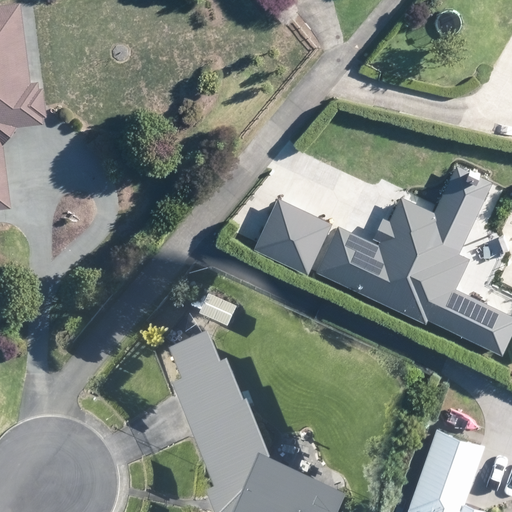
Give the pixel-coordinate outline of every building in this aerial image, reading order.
[(27,84),(16,6),(16,3),(0,5),(0,210),(8,210),(0,147),(13,129),(40,126),(40,120),(43,120),(39,90),(34,90),(34,83),(27,84)] [(457,333),(460,328),(475,297),(455,287),(469,257),(458,252),(469,228),(400,195),(389,220),(382,216),(373,236),(378,238),(376,242),(343,227),(338,224),(315,270),(425,322),(427,319),(457,333)] [(330,224),(278,200),(256,248),(308,272),(330,224)] [(0,359),(3,363),(17,350),(0,330),(0,237),(13,236),(12,219),(0,220),(0,359)] [(226,308),(198,294),(191,310),(218,323),(226,308)] [(266,467),(262,457),(242,408),(239,409),(223,368),(216,371),(204,339),(165,354),(177,386),(170,389),(174,396),(189,437),(210,490),(202,493),(204,499),(209,511),(336,511),(340,503),(341,500),(280,473),(271,469),(266,467)] [(484,511),(485,511),(464,503),(484,447),(438,430),(409,510),(414,511),(484,511)]
